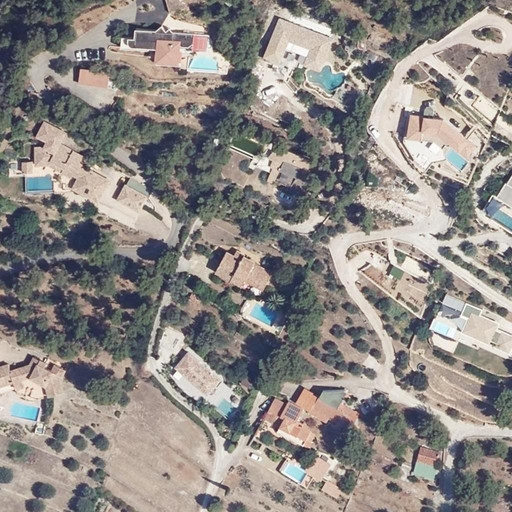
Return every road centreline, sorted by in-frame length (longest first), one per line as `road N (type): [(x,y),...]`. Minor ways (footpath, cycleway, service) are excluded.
road 1 (residential): [(204,511),(217,441),(209,418),(153,369),(149,347),(160,306),(201,215),(218,211),(302,230),(324,212),(343,154),(318,119)]
road 2 (unclassified): [(0,274),(24,261),(153,255),(169,244),(175,221),(158,182),(50,113)]
road 3 (unknown): [(389,370),(324,376),(265,394)]
